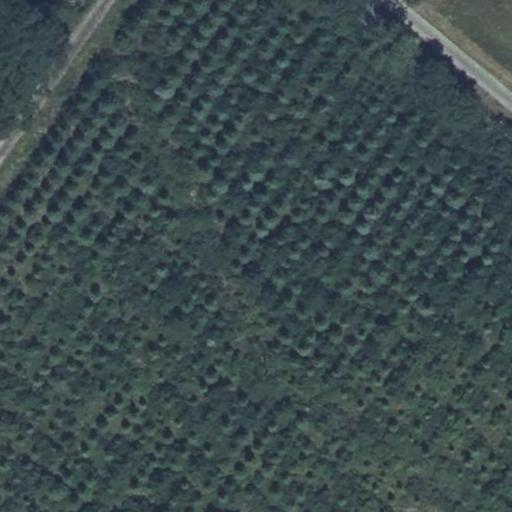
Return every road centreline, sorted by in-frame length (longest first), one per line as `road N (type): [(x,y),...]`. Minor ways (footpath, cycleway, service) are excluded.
road 1 (residential): [(101,0),(0,143)]
road 2 (residential): [(511,104),(387,0)]
